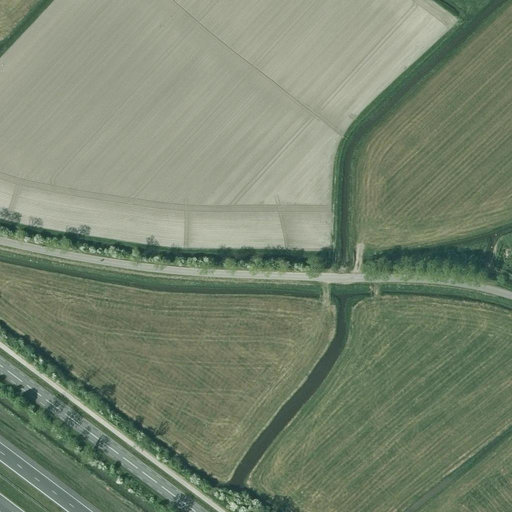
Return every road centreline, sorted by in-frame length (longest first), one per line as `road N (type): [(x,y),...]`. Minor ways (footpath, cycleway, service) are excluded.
road 1 (unclassified): [(511,296),(452,282),(159,270),(0,241)]
road 2 (tertiary): [(194,511),(0,366)]
